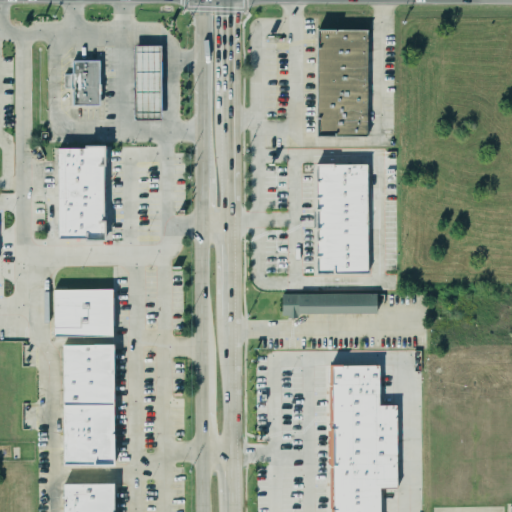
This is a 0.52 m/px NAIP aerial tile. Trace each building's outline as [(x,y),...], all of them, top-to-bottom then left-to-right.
[(367,29),(316,28),(315,134),(365,135),(367,29)] [(134,44),(133,118),(160,119),(160,44),(134,44)] [(72,105),(99,104),(98,59),(72,60),(72,73),(63,73),(63,87),(71,87),(72,105)] [(54,141),(54,230),(101,229),(101,136),(82,136),(82,141),(54,141)] [(366,163),(315,163),(316,273),(367,273),(366,163)] [(111,288),(53,288),(53,335),(112,335),(111,288)] [(282,293),(282,314),(288,314),(288,317),(297,317),(297,314),(299,314),(299,312),(377,312),(376,293),(282,293)] [(60,342),(112,342),(113,462),(61,463),(61,402),(60,342)] [(329,511),(328,361),(341,361),(341,363),(377,363),(378,403),(395,403),(396,484),(379,485),(379,511),(329,511)] [(112,511),(112,482),(62,483),(62,511),(112,511)]
